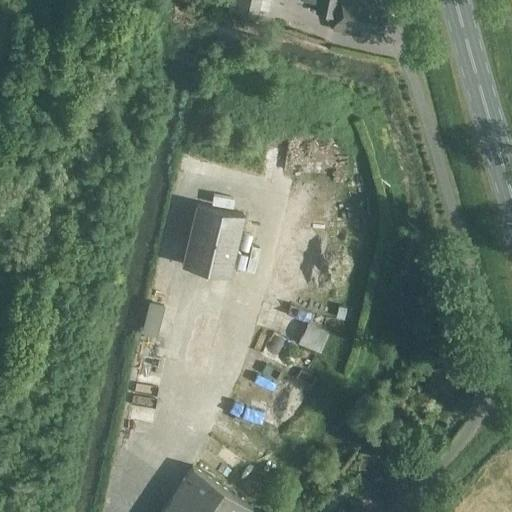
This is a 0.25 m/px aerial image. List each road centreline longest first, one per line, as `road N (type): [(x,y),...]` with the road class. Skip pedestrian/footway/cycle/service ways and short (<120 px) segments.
road 1 (unclassified): [(395,511),(468,433),(490,366),(483,295),(412,60)]
road 2 (primary): [(511,197),(454,0)]
